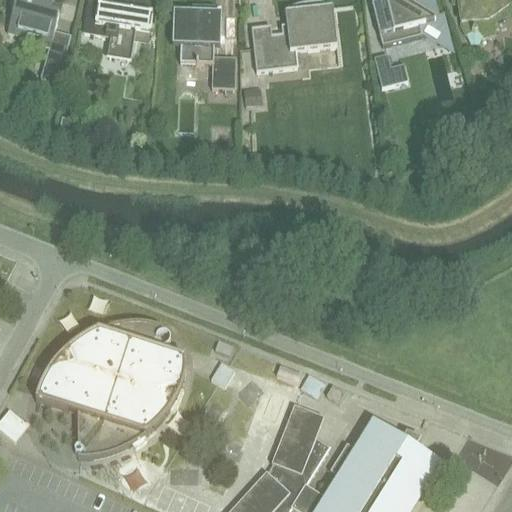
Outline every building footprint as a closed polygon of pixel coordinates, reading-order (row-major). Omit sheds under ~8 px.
[(10,27),(8,36),(26,41),(27,35),(42,39),(39,50),(49,53),(50,53),(56,31),(63,8),(54,5),(55,0),(15,0),(13,2),(14,7),(16,8),(10,27)] [(150,38),(153,17),(145,16),(145,6),(107,0),(90,0),(84,37),(110,41),(107,61),(131,65),(136,35),(150,38)] [(384,0),(386,6),(372,9),(382,50),(422,40),(420,30),(436,26),(429,0),(384,0)] [(471,49),(479,49),(483,42),(494,37),(494,21),(511,8),(511,0),(450,0),(453,8),(459,9),(461,30),(471,49)] [(271,31),(251,33),(256,77),(298,72),(296,56),(337,52),(333,12),(330,12),(329,9),(330,8),(329,8),(324,7),(319,6),(313,6),(308,6),(303,7),(298,9),(292,10),(287,13),(288,14),(288,17),(285,17),(287,30),(281,30),(282,39),(272,40),(271,31)] [(173,51),(181,51),(180,68),(213,69),(212,93),(235,94),(236,63),(214,62),(215,52),(220,52),(222,18),(216,18),(216,11),(192,10),(192,18),(174,17),(173,51)] [(387,59),(374,62),(382,93),(408,86),(404,69),(391,72),(387,59)] [(47,60),(41,83),(58,88),(64,65),(47,60)] [(259,93),(243,95),(244,111),(261,109),(259,93)] [(74,124),(63,122),(60,135),(72,137),(74,124)] [(37,402),(36,405),(78,418),(78,451),(77,451),(76,452),(75,453),(75,454),(75,455),(75,456),(76,457),(77,458),(78,458),(78,462),(83,462),(87,462),(92,462),(100,461),(107,459),(114,457),(120,455),(127,451),(132,449),(136,453),(147,444),(144,441),(147,438),(151,435),(155,432),(158,429),(161,426),(164,422),(168,417),(170,414),(175,416),(184,394),(181,393),(183,390),(184,387),(184,383),(185,379),(185,375),(186,371),(185,368),(185,364),(185,362),(163,355),(163,351),(164,351),(166,351),(167,350),(168,349),(169,348),(170,347),(170,345),(170,344),(170,343),(170,341),(169,340),(168,339),(167,338),(166,337),(164,337),(163,337),(163,333),(163,332),(160,331),(156,330),(152,328),(148,327),(144,327),(140,326),(137,326),(132,327),(132,324),(108,326),(109,331),(104,332),(100,334),(94,337),(91,338),(87,341),(83,343),(78,346),(76,348),(73,344),(62,353),(65,357),(60,362),(55,368),(51,373),(48,376),(47,379),(45,381),(43,386),(40,391),(39,394),(38,398),(37,402)] [(230,359),(233,351),(219,345),(216,354),(230,359)] [(211,383),(225,392),(235,375),(221,366),(211,383)] [(303,379),(280,370),(277,379),(299,388),(303,379)] [(327,400),(339,408),(345,398),(333,390),(327,400)] [(341,483),(328,504),(306,490),(331,451),(317,443),(324,422),(294,411),(272,469),(273,469),(267,478),(267,477),(234,511),(412,511),(439,470),(413,454),(420,444),(420,443),(388,430),(384,436),(374,430),(358,456),(347,449),(330,476),(341,483)] [(0,433),(15,446),(29,430),(10,414),(0,425),(0,433)]
